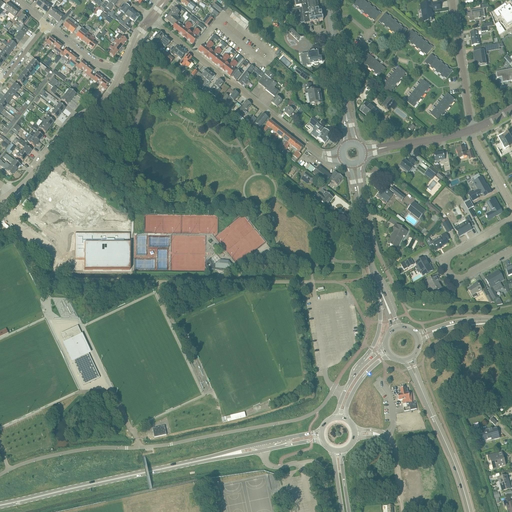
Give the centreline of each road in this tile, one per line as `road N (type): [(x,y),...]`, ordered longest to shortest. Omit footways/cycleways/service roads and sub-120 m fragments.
road 1 (unclassified): [(315,411),(171,444),(83,449),(0,474)]
road 2 (tertiary): [(0,505),(229,454)]
road 3 (residential): [(321,154),(152,20)]
road 4 (residential): [(13,193),(123,70)]
road 5 (residential): [(511,220),(445,263),(458,278),(511,250)]
road 6 (tertiary): [(469,511),(417,380)]
road 7 (residential): [(471,129),(452,0)]
